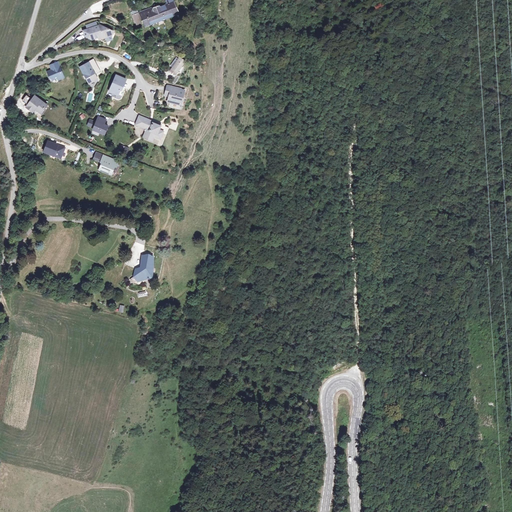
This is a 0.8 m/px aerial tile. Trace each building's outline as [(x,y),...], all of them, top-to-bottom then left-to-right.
[(174,0),(165,0),(167,2),(158,5),(157,3),(143,9),(133,13),(136,25),(144,24),(178,11),(174,0)] [(99,25),(84,30),(85,35),(92,39),(98,37),(101,36),(104,38),(112,36),(113,32),(109,29),(103,26),(99,27),(99,25)] [(170,72),(176,75),(185,61),(179,58),(178,60),(176,58),(170,67),(172,68),(170,72)] [(64,76),(61,67),(53,69),(47,71),(49,77),(50,77),(50,79),(55,78),(58,79),(64,76)] [(84,71),(82,72),(88,84),(97,79),(91,68),(90,68),(84,71)] [(116,75),(109,91),(117,95),(120,90),(121,86),(122,87),(126,80),(116,75)] [(179,104),(181,100),(182,95),(184,96),(186,90),(169,85),(166,93),(170,95),(171,94),(171,92),(172,92),(172,94),(170,96),(168,100),(179,104)] [(26,103),(30,98),(26,95),(22,100),(26,103)] [(47,106),(35,96),(26,107),(33,112),(36,109),(42,113),(47,106)] [(147,131),(144,138),(161,145),(168,127),(151,120),(150,122),(148,121),(148,119),(138,115),(134,125),(137,126),(138,124),(145,127),(147,131)] [(88,124),(94,127),(94,129),(104,134),(108,125),(105,124),(107,119),(99,116),(97,120),(97,122),(91,119),(88,124)] [(142,137),(144,138),(147,131),(145,127),(138,124),(137,126),(142,128),(144,132),(142,137)] [(55,142),(47,139),(43,150),(58,156),(60,155),(63,147),(62,145),(55,142)] [(126,156),(130,147),(123,145),(120,153),(126,156)] [(118,159),(96,150),(93,157),(101,160),(98,167),(110,172),(114,164),(116,165),(118,159)] [(154,259),(143,256),(141,266),(138,266),(136,276),(140,277),(142,277),(142,278),(147,279),(150,277),(152,271),(151,270),(154,259)]
